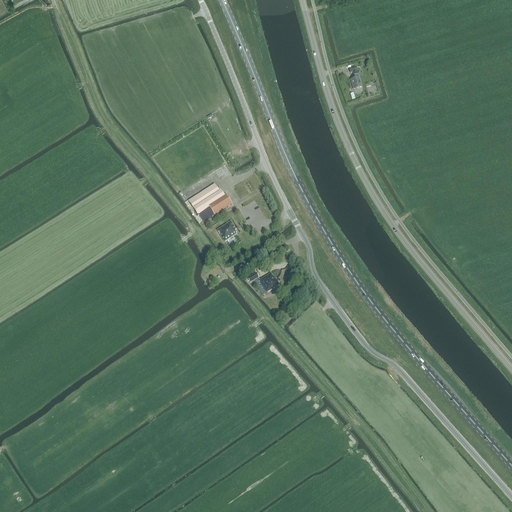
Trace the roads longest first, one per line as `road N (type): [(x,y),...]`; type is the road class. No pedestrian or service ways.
road 1 (unclassified): [(511,497),(397,367),(371,352),(315,277),(200,0)]
road 2 (primary): [(511,465),(407,347),(325,234),(221,0)]
road 3 (secondary): [(511,370),(410,250),(355,163),(302,0)]
road 4 (track): [(52,0),(97,109),(193,229)]
road 5 (track): [(245,145),(232,143),(223,93),(183,26),(205,12)]
